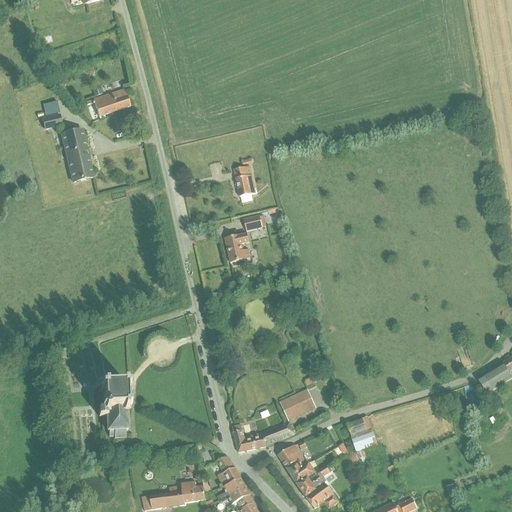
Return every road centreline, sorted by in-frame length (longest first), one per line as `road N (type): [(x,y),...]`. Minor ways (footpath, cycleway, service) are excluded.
road 1 (unclassified): [(197,314),(122,0)]
road 2 (residential): [(511,340),(476,374),(326,424),(269,453)]
road 3 (residential): [(239,464),(197,314)]
